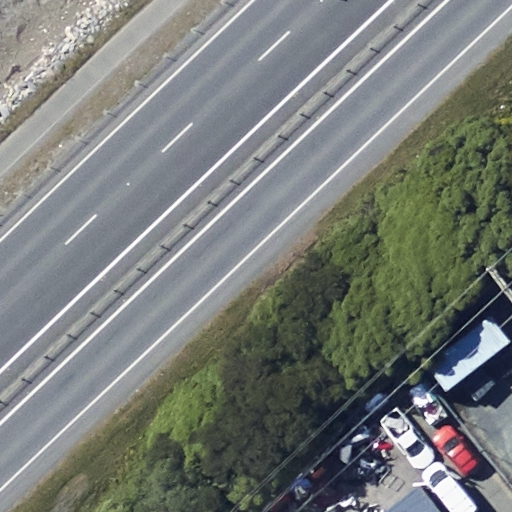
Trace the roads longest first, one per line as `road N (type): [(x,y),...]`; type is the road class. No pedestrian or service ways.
road 1 (trunk): [(483,0),(0,456)]
road 2 (trunk): [(0,308),(327,0)]
